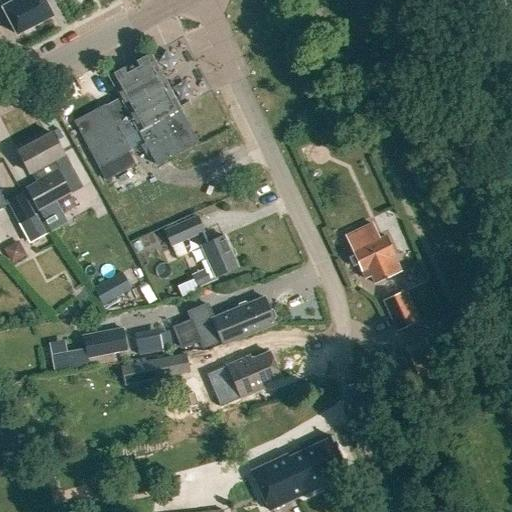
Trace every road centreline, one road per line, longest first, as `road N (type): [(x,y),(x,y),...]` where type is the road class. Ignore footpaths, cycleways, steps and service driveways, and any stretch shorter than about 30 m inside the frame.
road 1 (residential): [(391,511),(349,409),(330,281),(204,0)]
road 2 (tertiary): [(0,94),(163,8)]
road 3 (tertiary): [(511,160),(444,0)]
